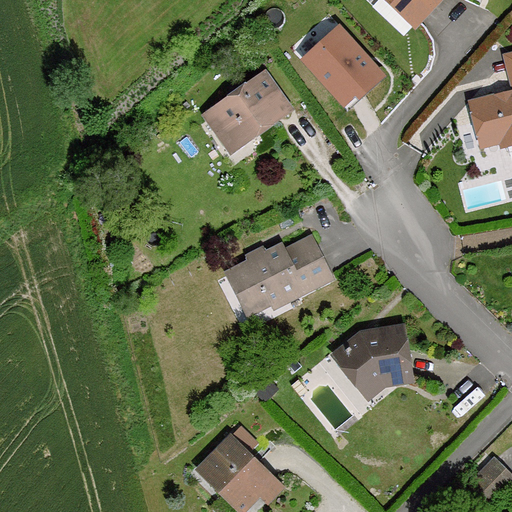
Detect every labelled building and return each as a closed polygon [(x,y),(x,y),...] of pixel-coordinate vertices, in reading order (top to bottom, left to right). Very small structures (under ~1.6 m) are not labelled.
[(417,20),(395,0),(385,0),(377,10),(403,34),(417,20)] [(395,0),(417,20),(419,21),(438,0),(395,0)] [(386,77),(338,26),(302,60),(350,110),(386,77)] [(215,111),(239,146),(289,111),(266,76),(215,111)] [(511,94),(509,96),(510,100),(503,101),(499,98),(474,104),(484,144),(505,139),(511,143),(511,142),(511,94)] [(209,114),(233,150),(239,146),(215,111),(209,114)] [(292,260),(277,268),(263,275),(244,286),(263,323),(283,313),(307,300),(310,306),(337,291),(317,254),(295,266),(292,260)] [(274,261),(260,269),(263,275),(277,268),(274,261)] [(307,300),(283,313),(285,318),(310,306),(307,300)] [(361,344),(357,340),(337,355),(362,386),(372,378),(386,376),(391,381),(409,378),(402,328),(374,333),(361,344)] [(386,376),(372,378),(362,386),(369,394),(384,382),(391,381),(386,376)] [(277,388),(267,379),(254,392),(264,402),(277,388)] [(226,493),(243,510),(262,491),(273,479),(233,438),(205,466),(229,490),(226,493)] [(473,484),(492,503),(511,482),(511,478),(495,461),(473,484)] [(273,479),(262,491),(271,500),(282,488),(273,479)]
